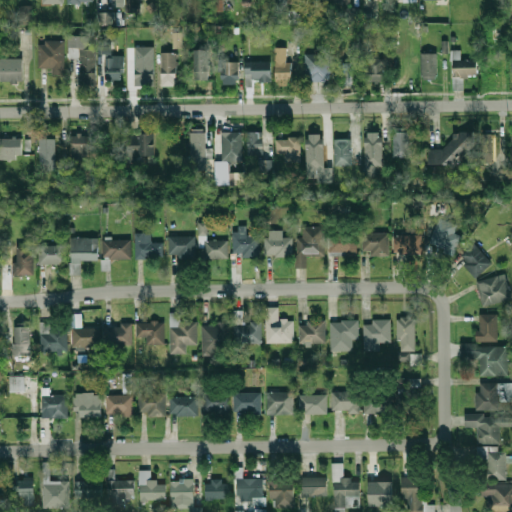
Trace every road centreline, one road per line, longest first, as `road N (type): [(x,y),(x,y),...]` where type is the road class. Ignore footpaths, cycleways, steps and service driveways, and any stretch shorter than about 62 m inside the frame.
road 1 (residential): [(0,111),(511,105)]
road 2 (residential): [(0,453),(448,444)]
road 3 (residential): [(0,301),(421,288),(440,297)]
road 4 (residential): [(455,511),(440,297)]
